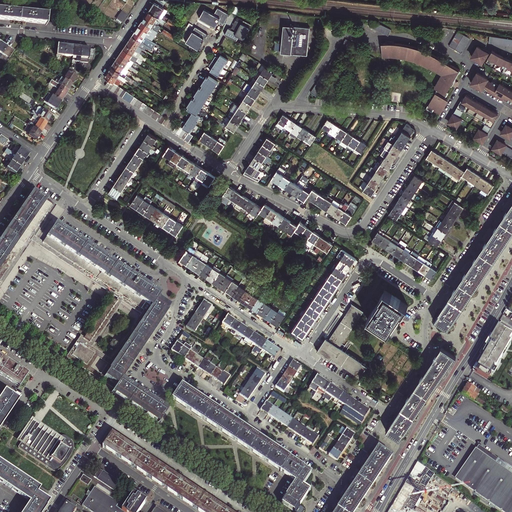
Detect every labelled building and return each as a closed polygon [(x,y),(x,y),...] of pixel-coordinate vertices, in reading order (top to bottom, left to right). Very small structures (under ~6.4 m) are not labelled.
[(154,0),(148,10),(165,21),(167,17),(164,15),(167,10),(161,7),(165,1),(165,0),(154,0)] [(217,8),(214,15),(204,9),(199,18),(215,27),(218,21),(222,24),(228,14),(217,8)] [(0,18),(6,19),(33,22),(46,23),(47,14),(0,9),(0,18)] [(122,22),(127,14),(122,10),(117,18),(122,22)] [(165,21),(148,10),(144,16),(158,25),(159,23),(163,25),(165,21)] [(144,16),(141,21),(158,32),(161,27),(158,25),(144,16)] [(236,31),(240,23),(235,20),(231,28),(236,31)] [(141,21),(138,25),(152,35),(155,36),(158,32),(141,21)] [(236,31),(236,32),(227,28),(224,35),(236,41),(238,37),(243,40),(249,28),(240,23),(236,31)] [(284,24),(281,52),(308,54),(310,27),(284,24)] [(138,25),(135,30),(149,39),(152,35),(138,25)] [(195,27),(186,42),(198,50),(203,42),(201,41),(204,37),(205,38),(208,34),(195,27)] [(172,39),(174,36),(164,29),(162,32),(172,39)] [(135,30),(132,34),(145,43),(146,44),(149,39),(135,30)] [(461,53),(466,44),(468,41),(469,39),(457,31),(455,34),(449,46),(461,53)] [(132,34),(129,39),(142,48),(145,50),(147,47),(153,51),(154,49),(146,44),(145,43),(132,34)] [(489,44),(511,46),(511,39),(498,37),(490,37),(489,44)] [(126,44),(139,53),(145,56),(147,53),(141,50),(142,48),(129,39),(126,44)] [(434,87),(437,89),(425,109),(432,112),(433,110),(434,108),(440,112),(444,105),(442,104),(439,103),(442,96),(445,98),(447,93),(446,93),(449,87),(451,83),(452,81),(453,82),(455,79),(460,70),(440,58),(427,51),(416,47),(403,44),(396,43),(388,43),(381,43),(382,57),(388,57),(400,57),(412,60),(418,62),(423,65),(428,67),(429,67),(441,74),(434,87)] [(137,57),(139,53),(126,44),(124,47),(123,48),(132,54),(137,57)] [(63,56),(64,46),(56,45),(55,58),(60,58),(60,55),(63,56)] [(72,56),(73,47),(64,46),(63,56),(72,56)] [(481,48),(477,46),(471,56),(473,58),(480,62),(481,62),(487,52),(484,50),(483,49),(481,48)] [(79,61),(81,48),(73,47),(72,56),(72,61),(79,61)] [(0,57),(7,62),(11,56),(13,53),(6,48),(1,55),(0,56),(0,57)] [(94,49),(81,48),(79,61),(88,62),(88,58),(93,58),(94,49)] [(123,48),(120,52),(129,59),(133,61),(135,62),(138,58),(137,57),(132,54),(123,48)] [(505,58),(496,53),(495,52),(492,50),(491,53),(485,63),(499,71),(511,75),(511,60),(509,59),(507,59),(505,58)] [(129,59),(120,52),(117,57),(131,65),(133,61),(129,59)] [(215,56),(212,61),(223,68),(228,60),(220,55),(218,58),(215,56)] [(117,57),(114,61),(128,70),(130,67),(136,72),(137,70),(131,65),(117,57)] [(111,65),(125,74),(128,70),(114,61),(111,65)] [(223,68),(212,61),(209,66),(212,68),(210,71),(218,76),(223,68)] [(111,65),(108,71),(123,81),(124,82),(125,82),(126,80),(129,81),(131,78),(125,74),(111,65)] [(269,78),(273,71),(265,66),(261,73),(269,78)] [(79,74),(69,69),(63,79),(72,85),(79,74)] [(112,81),(115,83),(118,85),(120,83),(121,83),(123,81),(108,71),(104,76),(109,79),(112,81)] [(264,85),(269,78),(261,73),(257,71),(253,77),(256,79),(264,85)] [(501,97),(502,97),(503,98),(511,102),(511,91),(499,84),(498,85),(491,81),(490,82),(486,80),(487,78),(477,72),(475,74),(472,81),(470,83),(483,90),(484,88),(485,87),(485,86),(488,88),(489,89),(490,89),(489,91),(497,96),(498,96),(498,95),(501,97)] [(206,77),(204,80),(214,87),(218,81),(209,76),(208,78),(206,77)] [(67,92),(72,85),(63,79),(60,78),(58,81),(57,80),(55,84),(67,92)] [(260,91),(264,85),(256,79),(252,86),(260,91)] [(203,85),(202,86),(211,92),(214,87),(204,80),(201,84),(203,85)] [(61,102),(67,92),(55,84),(50,81),(44,91),(52,96),(61,102)] [(199,87),(197,91),(207,98),(211,92),(202,86),(201,88),(199,87)] [(256,98),(260,91),(252,86),(248,92),(256,98)] [(196,96),(195,97),(204,103),(207,98),(197,91),(194,95),(196,96)] [(251,104),(256,98),(248,92),(243,99),(251,104)] [(31,100),(22,93),(19,97),(29,103),(31,100)] [(497,118),(496,117),(498,113),(495,112),(487,107),(486,107),(478,101),(476,100),(468,96),(466,94),(464,98),(462,97),(458,105),(464,109),(462,111),(466,113),(467,112),(482,121),(482,122),(485,124),(491,128),(497,118)] [(55,110),(61,102),(52,96),(46,104),(55,110)] [(192,98),(190,102),(200,108),(204,103),(195,97),(193,99),(192,98)] [(247,111),(251,104),(243,99),(239,105),(247,111)] [(187,108),(190,110),(196,114),(200,108),(190,102),(187,106),(189,106),(187,108)] [(243,117),(247,111),(239,105),(235,112),(243,117)] [(39,119),(47,124),(51,116),(42,110),(40,108),(39,107),(38,107),(36,108),(36,109),(36,110),(35,112),(33,111),(31,114),(39,119)] [(189,117),(187,120),(195,125),(200,117),(196,114),(190,110),(186,115),(189,117)] [(238,124),(243,117),(235,112),(230,118),(238,124)] [(284,126),(289,119),(283,114),(276,125),(282,129),(284,126)] [(455,123),(449,120),(448,122),(449,123),(456,127),(461,119),(459,117),(453,114),(451,117),(457,120),(455,123)] [(234,130),(238,124),(230,118),(226,125),(234,130)] [(30,121),(28,125),(31,127),(41,133),(47,124),(39,119),(38,122),(34,120),(33,123),(30,121)] [(291,131),(296,123),(289,119),(284,126),(291,131)] [(329,131),(334,123),(327,119),(321,126),(329,131)] [(182,121),(179,126),(180,127),(183,129),(186,130),(189,132),(190,133),(195,125),(187,120),(185,123),(182,121)] [(298,135),(303,127),(296,123),(291,131),(289,134),(296,138),(298,135)] [(335,135),(341,128),(334,123),(329,131),(335,135)] [(37,139),(41,133),(31,127),(28,125),(27,125),(24,129),(28,131),(28,130),(30,131),(30,132),(29,134),(37,139)] [(501,133),(509,138),(510,138),(510,137),(511,134),(511,128),(506,125),(501,133)] [(304,139),(309,132),(303,127),(298,135),(304,139)] [(340,142),(347,132),(341,128),(335,135),(339,138),(337,140),(340,142)] [(479,129),(474,137),(480,141),(481,141),(482,142),(487,134),(481,130),(479,129)] [(199,139),(205,143),(211,135),(205,131),(199,139)] [(405,143),(410,136),(402,131),(398,138),(405,143)] [(189,142),(193,135),(190,133),(189,132),(184,139),(189,142)] [(313,140),(316,136),(309,132),(304,139),(311,144),(313,140)] [(347,146),(354,136),(347,132),(340,142),(347,146)] [(149,133),(144,140),(152,145),(156,138),(149,133)] [(205,143),(212,148),(217,139),(211,135),(205,143)] [(355,148),(360,141),(354,136),(347,146),(353,151),(355,148)] [(212,148),(219,153),(227,142),(219,137),(217,139),(212,148)] [(272,148),(276,142),(268,137),(264,143),(272,148)] [(401,149),(405,143),(398,138),(393,144),(401,149)] [(501,153),(502,151),(505,146),(506,145),(497,139),(492,148),(501,153)] [(144,140),(140,146),(148,151),(151,153),(153,151),(150,148),(152,145),(144,140)] [(362,153),(367,145),(360,141),(355,148),(362,153)] [(397,156),(401,149),(393,144),(389,141),(384,148),(389,151),(397,156)] [(267,155),(272,148),(264,143),(259,150),(267,155)] [(140,146),(136,153),(143,158),(148,151),(140,146)] [(171,158),(176,151),(169,147),(164,154),(171,158)] [(2,156),(11,162),(19,167),(24,161),(15,155),(6,149),(2,156)] [(28,154),(20,149),(15,155),(24,161),(28,154)] [(433,161),(438,154),(431,149),(426,157),(433,161)] [(263,162),(267,155),(259,150),(255,156),(263,162)] [(178,162),(182,156),(176,151),(171,158),(167,164),(174,168),(178,162)] [(392,162),(397,156),(389,151),(385,157),(392,162)] [(136,153),(132,159),(139,164),(143,158),(136,153)] [(440,166),(445,158),(438,154),(433,161),(440,166)] [(182,170),(189,160),(182,156),(178,162),(181,164),(178,168),(182,170)] [(258,168),(263,162),(255,156),(251,163),(258,168)] [(388,169),(392,162),(385,157),(383,160),(381,159),(378,163),(388,169)] [(446,170),(451,163),(445,158),(440,166),(446,170)] [(132,159),(127,166),(135,171),(139,164),(132,159)] [(189,174),(196,164),(189,160),(182,170),(189,174)] [(19,167),(11,162),(6,169),(15,174),(19,167)] [(384,175),(388,169),(378,163),(378,162),(376,165),(378,167),(376,170),(384,175)] [(254,175),(258,168),(251,163),(246,169),(254,175)] [(452,174),(457,167),(451,163),(446,170),(452,174)] [(195,179),(202,169),(196,164),(189,174),(195,179)] [(127,166),(123,172),(131,177),(133,179),(134,177),(132,175),(135,171),(127,166)] [(462,175),(464,171),(457,167),(452,174),(459,179),(462,175)] [(469,179),(474,172),(467,167),(464,171),(462,175),(469,179)] [(204,180),(209,173),(202,169),(195,179),(191,186),(197,190),(204,180)] [(380,182),(384,175),(376,170),(372,177),(380,182)] [(272,178),(279,183),(284,175),(277,171),(272,178)] [(123,172),(119,179),(126,184),(131,177),(123,172)] [(475,184),(480,176),(474,172),(469,179),(467,181),(474,186),(475,184)] [(211,184),(215,177),(209,173),(204,180),(211,184)] [(279,183),(285,187),(290,180),(284,175),(279,183)] [(422,180),(415,175),(410,181),(418,186),(422,180)] [(482,188),(487,181),(480,176),(475,184),(482,188)] [(375,188),(380,182),(372,177),(368,183),(375,188)] [(119,179),(115,185),(122,190),(124,192),(127,188),(125,186),(126,184),(119,179)] [(285,187),(292,191),(297,184),(290,180),(285,187)] [(292,191),(298,196),(305,185),(306,184),(299,180),(297,184),(292,191)] [(418,186),(410,181),(406,188),(414,193),(418,186)] [(488,192),(493,185),(487,181),(482,188),(488,192)] [(371,195),(375,188),(368,183),(363,190),(371,195)] [(115,185),(110,192),(118,197),(122,190),(115,185)] [(305,200),(307,196),(312,189),(305,185),(298,196),(305,200)] [(221,198),(228,203),(236,190),(229,186),(221,198)] [(307,196),(314,201),(319,193),(312,188),(312,189),(307,196)] [(414,193),(406,188),(402,194),(410,199),(414,193)] [(234,207),(235,206),(242,195),(236,190),(228,203),(234,207)] [(0,278),(51,203),(42,197),(35,192),(33,191),(27,200),(26,199),(25,201),(24,203),(23,205),(14,218),(13,220),(12,220),(10,223),(11,223),(0,239),(0,278)] [(130,205),(137,209),(143,200),(145,197),(138,193),(130,205)] [(314,201),(321,205),(326,197),(319,193),(314,201)] [(410,199),(402,194),(397,201),(405,206),(410,199)] [(235,206),(242,210),(249,199),(242,195),(235,206)] [(321,205),(327,210),(334,199),(328,195),(326,197),(321,205)] [(84,337),(80,335),(77,339),(65,357),(100,380),(114,389),(117,384),(105,376),(124,347),(123,346),(125,343),(126,344),(157,299),(159,294),(158,294),(157,293),(149,304),(146,302),(141,309),(42,243),(36,239),(34,237),(56,205),(43,196),(42,197),(51,203),(0,278),(0,287),(32,241),(34,242),(117,298),(116,300),(117,301),(89,342),(83,338),(84,337)] [(242,210),(248,215),(256,203),(249,199),(242,210)] [(327,210),(333,214),(339,206),(341,203),(335,199),(334,199),(327,210)] [(137,209),(143,213),(149,204),(143,200),(137,209)] [(450,208),(458,213),(462,206),(452,200),(448,206),(450,208)] [(405,206),(397,201),(393,207),(401,213),(405,206)] [(254,219),(260,212),(262,208),(256,203),(248,215),(254,219)] [(143,213),(150,218),(156,208),(149,204),(143,213)] [(260,212),(266,216),(272,209),(265,204),(262,208),(260,212)] [(472,261),(474,262),(466,274),(464,273),(462,276),(463,277),(455,289),(454,289),(452,292),(453,293),(435,319),(448,328),(457,315),(467,299),(478,283),(488,268),(498,254),(509,237),(511,231),(511,204),(506,212),(505,212),(503,215),(504,216),(496,228),(495,227),(493,230),(494,231),(486,244),(484,243),(482,246),(484,246),(476,259),(474,258),(472,261)] [(333,214),(340,218),(348,207),(344,205),(342,208),(339,206),(333,214)] [(340,218),(347,222),(355,209),(349,205),(348,207),(340,218)] [(401,213),(393,207),(389,214),(397,219),(401,213)] [(150,218),(156,222),(162,213),(156,208),(150,218)] [(446,215),(454,219),(458,213),(450,208),(446,215)] [(269,218),(273,221),(278,213),(272,209),(266,216),(265,219),(268,221),(269,218)] [(156,222),(163,226),(169,217),(162,213),(156,222)] [(273,221),(279,225),(285,217),(278,213),(273,221)] [(442,221),(450,226),(454,219),(446,215),(442,221)] [(163,226),(169,231),(175,221),(169,217),(163,226)] [(279,225),(286,230),(291,222),(285,217),(279,225)] [(435,226),(445,233),(450,226),(442,221),(439,220),(435,226)] [(169,231),(176,235),(182,226),(175,221),(169,231)] [(290,236),(295,230),(297,226),(291,222),(286,230),(288,231),(287,234),(290,236)] [(295,230),(302,235),(307,227),(300,222),(297,226),(295,230)] [(108,260),(108,259),(107,258),(106,257),(105,258),(93,250),(94,249),(93,248),(91,247),(90,248),(79,241),(79,239),(77,238),(76,237),(75,238),(63,230),(64,229),(62,228),(61,227),(60,228),(54,224),(42,243),(141,309),(146,302),(149,304),(157,293),(154,291),(154,289),(153,288),(152,287),(151,289),(139,281),(139,279),(137,278),(136,277),(135,278),(123,271),(124,269),(122,268),(121,267),(120,268),(108,260)] [(431,232),(441,239),(445,233),(435,226),(431,232)] [(305,237),(308,239),(314,231),(307,227),(302,235),(299,238),(303,240),(305,237)] [(372,239),(378,244),(385,234),(378,230),(372,239)] [(308,239),(315,243),(320,235),(314,231),(308,239)] [(426,239),(437,246),(441,239),(431,232),(426,239)] [(378,244),(385,248),(392,239),(385,234),(378,244)] [(318,252),(321,247),(326,239),(320,235),(315,243),(312,248),(318,252)] [(321,247),(328,252),(333,244),(326,239),(321,247)] [(385,248),(392,252),(398,243),(392,239),(385,248)] [(392,252),(399,257),(405,247),(398,243),(392,252)] [(180,260),(186,264),(194,252),(195,252),(188,247),(180,260)] [(399,257),(405,261),(412,252),(405,247),(399,257)] [(186,264),(193,269),(201,257),(194,252),(186,264)] [(351,265),(355,258),(345,252),(341,258),(351,265)] [(405,261),(412,266),(418,256),(412,252),(405,261)] [(193,269),(200,273),(206,264),(208,261),(201,256),(201,257),(193,269)] [(412,266),(418,270),(425,261),(418,256),(412,266)] [(346,271),(351,265),(341,258),(336,264),(346,271)] [(418,270),(425,275),(431,265),(425,261),(418,270)] [(200,273),(206,277),(212,268),(206,264),(200,273)] [(342,278),(346,271),(336,264),(332,271),(342,278)] [(425,275),(432,279),(438,270),(431,265),(425,275)] [(206,277),(212,281),(219,272),(212,268),(206,277)] [(212,281),(219,286),(227,275),(220,270),(219,272),(212,281)] [(338,284),(342,278),(332,271),(328,277),(338,284)] [(219,286),(226,291),(232,281),(233,279),(227,275),(219,286)] [(333,291),(338,284),(328,277),(323,284),(333,291)] [(226,291),(232,295),(238,285),(232,281),(226,291)] [(232,295),(238,299),(246,288),(239,283),(238,285),(232,295)] [(329,297),(333,291),(323,284),(319,290),(329,297)] [(238,299),(245,304),(251,294),(253,292),(246,288),(238,299)] [(324,304),(329,297),(319,290),(315,297),(324,304)] [(378,303),(373,310),(368,318),(385,329),(388,331),(406,305),(386,291),(378,303)] [(245,304),(251,308),(258,299),(251,294),(245,304)] [(111,297),(84,337),(83,338),(89,342),(117,301),(116,300),(111,297)] [(320,310),(324,304),(315,297),(310,303),(320,310)] [(112,392),(158,423),(166,410),(160,406),(161,405),(158,403),(158,404),(154,402),(145,396),(146,394),(143,392),(142,393),(140,392),(132,387),(130,385),(131,384),(128,382),(127,383),(121,379),(128,368),(140,350),(152,332),(163,315),(169,307),(157,299),(126,344),(125,343),(123,346),(124,347),(105,376),(117,384),(114,389),(112,392)] [(251,308),(258,312),(264,303),(258,299),(251,308)] [(373,310),(378,303),(372,299),(367,306),(373,310)] [(204,301),(200,307),(210,314),(214,308),(204,301)] [(258,312),(264,316),(270,307),(264,303),(258,312)] [(316,317),(320,310),(310,303),(306,310),(316,317)] [(325,337),(317,350),(330,359),(331,359),(332,357),(354,373),(353,375),(360,380),(364,373),(362,372),(366,365),(339,347),(363,311),(352,304),(328,339),(325,337)] [(200,307),(195,314),(206,321),(210,314),(200,307)] [(264,316),(271,321),(277,312),(270,307),(264,316)] [(311,323),(316,317),(306,310),(301,316),(311,323)] [(271,321),(278,326),(284,316),(277,312),(271,321)] [(195,314),(191,320),(198,325),(201,327),(206,321),(195,314)] [(229,329),(234,321),(227,316),(222,324),(229,329)] [(307,330),(311,323),(301,316),(297,323),(307,330)] [(191,320),(186,327),(194,332),(198,325),(191,320)] [(235,333),(241,325),(234,321),(229,329),(232,331),(230,333),(234,335),(235,333)] [(302,336),(307,330),(297,323),(292,330),(302,336)] [(241,337),(247,329),(241,325),(235,333),(241,337)] [(503,328),(497,325),(472,369),(487,377),(490,371),(494,372),(500,361),(499,360),(511,337),(511,334),(502,329),(503,328)] [(247,344),(254,334),(247,329),(241,337),(245,340),(243,342),(247,344)] [(255,346),(260,338),(254,334),(247,344),(250,347),(252,344),(255,346)] [(261,351),(267,342),(260,338),(255,346),(261,351)] [(172,349),(178,354),(183,346),(177,342),(172,349)] [(268,355),(273,347),(267,342),(261,351),(268,355)] [(178,354),(185,358),(191,349),(185,344),(183,346),(178,354)] [(273,361),(280,351),(273,347),(268,355),(270,357),(269,359),(273,361)] [(406,398),(407,399),(400,408),(387,428),(400,437),(408,424),(420,408),(433,387),(448,365),(455,355),(441,347),(436,355),(435,355),(433,358),(422,375),(421,375),(419,378),(420,379),(408,395),(406,398)] [(185,358),(192,362),(197,355),(198,353),(191,349),(185,358)] [(192,362),(198,367),(203,359),(197,355),(192,362)] [(0,375),(18,388),(26,376),(18,370),(19,369),(17,368),(16,367),(15,368),(0,357),(0,375)] [(198,367),(205,371),(210,364),(206,362),(208,359),(205,357),(203,359),(198,367)] [(294,360),(289,367),(297,372),(301,365),(294,360)] [(205,371),(212,376),(216,368),(210,364),(205,371)] [(212,376),(218,380),(224,370),(218,366),(216,368),(212,376)] [(289,367),(285,373),(292,379),(297,372),(289,367)] [(253,375),(261,380),(265,374),(257,369),(253,375)] [(218,380),(225,384),(231,375),(224,370),(218,380)] [(285,373),(281,380),(288,385),(292,379),(285,373)] [(249,382),(256,387),(261,380),(253,375),(249,382)] [(318,389),(324,380),(317,376),(310,387),(316,392),(318,389)] [(242,386),(252,393),(256,387),(249,382),(246,380),(242,386)] [(281,380),(276,387),(283,392),(288,385),(281,380)] [(325,393),(330,385),(324,380),(318,389),(325,393)] [(468,384),(462,394),(503,419),(505,415),(500,411),(500,412),(476,398),(473,396),(475,394),(478,395),(480,391),(468,384)] [(331,397),(337,389),(330,385),(325,393),(323,396),(329,400),(331,397)] [(244,397),(247,399),(252,393),(242,386),(238,393),(239,394),(236,399),(241,402),(244,397)] [(286,475),(297,483),(282,505),(292,511),(295,511),(300,506),(302,502),(309,491),(302,486),(307,480),(311,473),(301,466),(285,456),(283,455),(284,453),(281,451),(280,453),(267,444),(268,443),(265,441),(264,442),(262,441),(255,436),(253,435),(254,434),(250,431),(249,432),(236,424),(237,422),(235,421),(234,422),(232,421),(224,415),(223,414),(223,413),(219,411),(219,412),(206,404),(207,402),(204,400),(203,402),(202,400),(193,394),(192,394),(193,393),(190,391),(189,392),(182,387),(173,400),(205,421),(220,431),(286,475)] [(337,402),(343,393),(337,389),(331,397),(337,402)] [(0,424),(11,408),(17,399),(5,391),(0,397),(0,424)] [(344,406),(349,398),(343,393),(337,402),(344,406)] [(349,412),(356,402),(349,398),(344,406),(348,408),(346,410),(349,412)] [(266,401),(261,409),(268,413),(273,406),(266,401)] [(357,415),(363,407),(356,402),(349,412),(353,415),(355,413),(357,415)] [(273,406),(268,413),(274,418),(279,410),(273,406)] [(362,422),(369,411),(363,407),(357,415),(355,418),(362,422)] [(279,410),(274,418),(281,422),(286,415),(279,410)] [(286,415),(281,422),(287,426),(292,419),(286,415)] [(26,453),(46,466),(47,467),(48,468),(54,472),(57,471),(59,470),(65,463),(71,454),(73,448),(73,444),(72,441),(64,435),(61,435),(60,437),(40,423),(36,421),(32,418),(31,417),(21,432),(26,436),(22,442),(18,448),(26,453)] [(292,419),(287,426),(293,431),(298,423),(292,419)] [(298,423),(293,431),(300,435),(305,428),(298,423)] [(305,428),(300,435),(306,439),(312,432),(305,428)] [(342,435),(349,440),(353,434),(346,429),(342,435)] [(22,442),(26,436),(21,432),(17,439),(22,442)] [(312,432),(306,439),(313,444),(318,437),(312,432)] [(103,447),(200,511),(229,511),(226,510),(226,511),(213,502),(214,502),(212,500),(210,499),(210,500),(198,492),(199,491),(195,489),(195,490),(183,482),(183,481),(180,479),(179,480),(167,472),(168,471),(164,468),(164,469),(152,461),(152,460),(150,459),(149,458),(149,459),(136,451),(137,450),(134,448),(133,449),(121,441),(122,440),(118,437),(118,438),(112,434),(103,447)] [(338,442),(345,447),(349,440),(342,435),(338,442)] [(333,448),(341,453),(345,447),(338,442),(333,448)] [(386,464),(391,455),(379,446),(374,453),(373,453),(371,456),(372,456),(364,469),(363,468),(361,471),(362,472),(354,484),(353,483),(351,487),(352,487),(344,499),(343,498),(341,501),(342,502),(335,511),(353,511),(356,509),(365,495),(376,478),(386,464)] [(329,455),(336,460),(341,453),(333,448),(329,455)] [(475,450),(455,478),(504,511),(511,511),(511,467),(498,457),(494,463),(475,450)] [(1,464),(2,463),(0,462),(0,481),(6,486),(21,496),(29,501),(36,492),(38,489),(32,485),(32,484),(29,481),(28,482),(16,475),(17,473),(14,471),(13,472),(1,464)] [(94,477),(114,490),(120,483),(100,469),(94,477)] [(410,501),(402,511),(438,511),(444,505),(451,510),(456,502),(449,497),(453,493),(453,492),(434,479),(428,475),(424,480),(412,472),(399,494),(410,501)] [(79,480),(82,482),(88,486),(92,480),(83,474),(79,480)] [(139,511),(147,501),(136,493),(123,511),(117,507),(119,503),(95,487),(91,493),(89,491),(86,495),(89,497),(83,506),(92,511),(139,511)] [(40,511),(45,506),(48,501),(36,492),(29,501),(22,511),(40,511)] [(75,511),(77,510),(67,503),(61,511),(75,511)]
